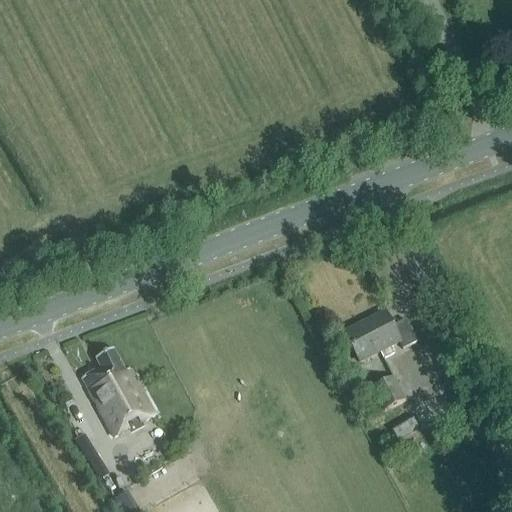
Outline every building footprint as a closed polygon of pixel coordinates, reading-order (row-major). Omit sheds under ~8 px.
[(384,314),(344,335),(360,364),(380,354),(383,360),(394,355),(391,348),(399,344),(402,351),(416,344),(405,321),(392,328),(384,314)] [(82,380),(113,440),(155,418),(130,371),(125,373),(113,352),(96,361),(101,370),(82,380)] [(394,380),(373,390),(384,412),(405,402),(394,380)] [(351,392),(355,399),(368,393),(364,385),(351,392)] [(467,392),(458,397),(471,420),(480,415),(467,392)] [(417,428),(411,417),(390,429),(397,440),(417,428)] [(442,426),(437,417),(395,442),(400,451),(442,426)] [(79,428),(74,431),(77,438),(83,435),(79,428)] [(137,511),(126,493),(113,502),(119,511),(137,511)]
